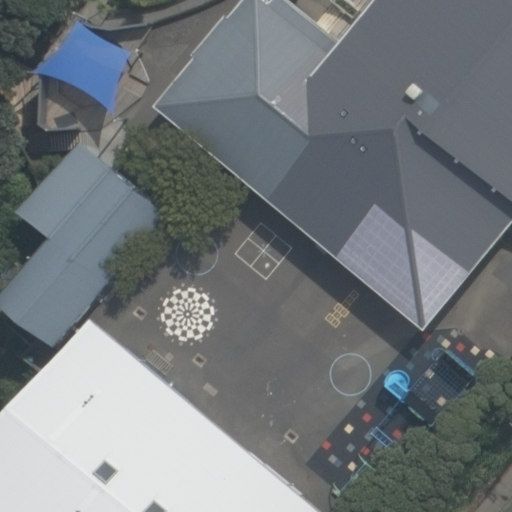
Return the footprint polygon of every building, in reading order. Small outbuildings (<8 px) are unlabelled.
[(340,67),(357,47),(300,0),(289,0),(285,6),(277,0),(261,0),(244,20),(242,18),(207,59),(210,62),(171,109),(440,333),(511,243),(511,190),(484,168),(482,171),(473,163),(465,173),(340,67)] [(511,0),(395,0),(357,47),(340,67),(465,173),(473,163),(482,171),(484,168),(511,190),(511,0)] [(69,349),(179,216),(93,146),(35,215),(66,240),(14,303),(69,349)] [(411,336),(250,217),(209,273),(370,391),(411,336)] [(330,511),(103,322),(0,449),(0,511),(330,511)]
